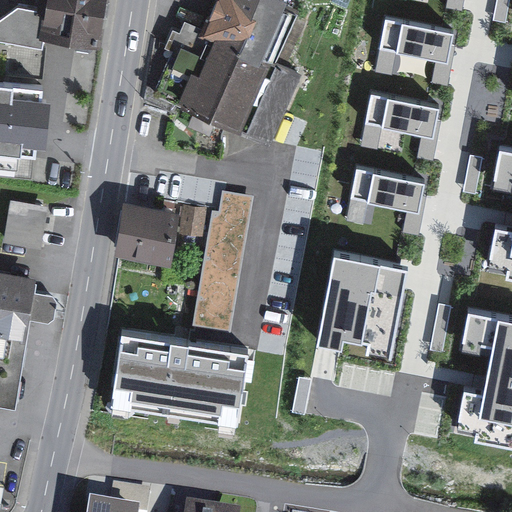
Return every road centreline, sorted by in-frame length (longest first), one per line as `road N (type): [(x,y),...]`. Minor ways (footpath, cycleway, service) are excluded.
road 1 (primary): [(133,0),(53,455)]
road 2 (residential): [(53,455),(271,491)]
